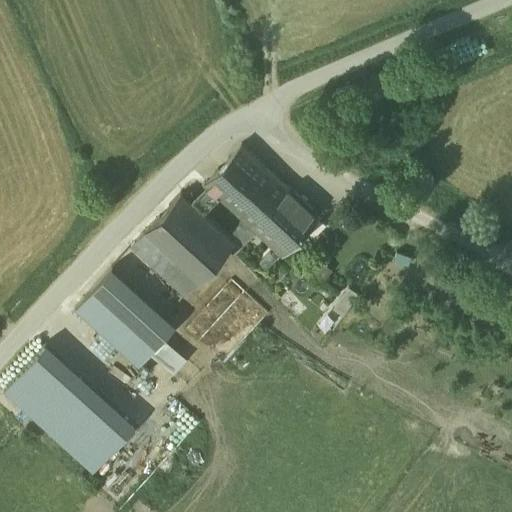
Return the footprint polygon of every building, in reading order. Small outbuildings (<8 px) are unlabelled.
[(242,140),(205,181),(207,183),(220,196),(245,218),(250,224),(288,184),(242,140)] [(190,200),(181,191),(131,246),(184,295),(230,247),(235,253),(257,230),(250,224),(245,218),(228,236),(204,213),(220,196),(207,183),(190,200)] [(288,184),(250,224),(257,230),(282,253),(320,214),(288,184)] [(333,267),(321,256),(310,270),(324,281),(333,267)] [(175,324),(111,268),(77,307),(139,363),(175,324)] [(337,306),(348,312),(360,290),(349,285),(337,306)] [(52,338),(7,387),(97,470),(142,421),(52,338)]
